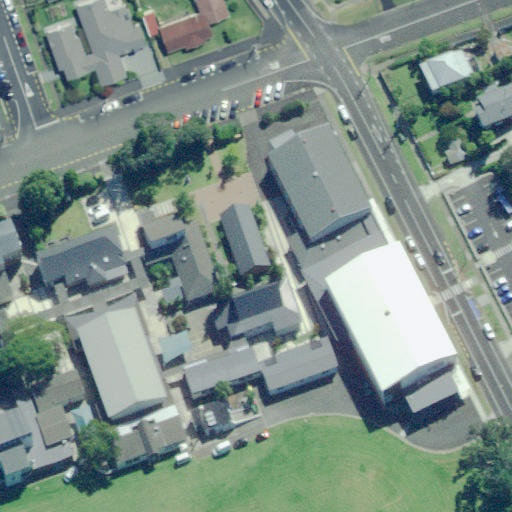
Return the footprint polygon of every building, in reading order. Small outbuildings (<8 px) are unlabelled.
[(92,51),(86,53),(80,34),(75,35),(71,24),(46,32),(62,79),(96,67),(102,84),(127,75),(120,53),(147,44),(140,24),(134,26),(126,5),(109,11),(105,0),(92,0),(76,5),(92,51)] [(197,0),(202,10),(159,27),(153,10),(142,14),(150,36),(162,32),(169,51),(186,45),(187,47),(215,36),(209,22),(231,14),(225,0),(197,0)] [(511,60),(504,47),(492,53),(499,66),(511,60)] [(466,64),(460,53),(419,73),(432,99),(481,76),(474,61),(466,64)] [(511,83),(499,90),(501,94),(476,106),(481,116),(475,119),(484,137),(511,122),(511,83)] [(277,166),(266,172),(301,239),(283,248),(301,282),(335,350),(346,345),(380,412),(399,401),(413,425),(459,401),(447,378),(457,373),(401,262),(393,264),(374,223),(329,137),(301,152),(292,136),(268,148),(277,166)] [(467,161),(461,141),(445,146),(450,166),(467,161)] [(247,209),(215,221),(237,282),(269,270),(247,209)] [(152,217),(137,222),(149,257),(167,251),(186,307),(219,296),(194,224),(177,229),(174,219),(156,225),(152,217)] [(0,303),(10,300),(1,272),(18,266),(6,234),(0,236),(0,303)] [(112,235),(32,264),(44,299),(84,285),(87,295),(129,280),(112,235)] [(285,288),(212,315),(224,347),(271,330),(275,340),(300,332),(285,288)] [(160,299),(165,313),(184,306),(178,292),(160,299)] [(172,416),(132,306),(62,331),(102,441),(172,416)] [(183,309),(162,317),(170,338),(191,330),(183,309)] [(326,343),(257,367),(268,398),(337,374),(326,343)] [(248,353),(181,377),(190,403),(257,379),(248,353)] [(75,377),(28,394),(35,414),(82,397),(75,377)] [(5,397),(0,398),(0,421),(12,417),(5,397)] [(189,419),(195,432),(220,443),(235,437),(222,405),(189,419)] [(60,413),(32,423),(43,453),(71,443),(60,413)] [(98,443),(89,413),(71,418),(80,448),(98,443)] [(17,423),(0,428),(0,482),(3,490),(37,478),(17,423)] [(176,424),(107,448),(116,472),(185,448),(176,424)]
